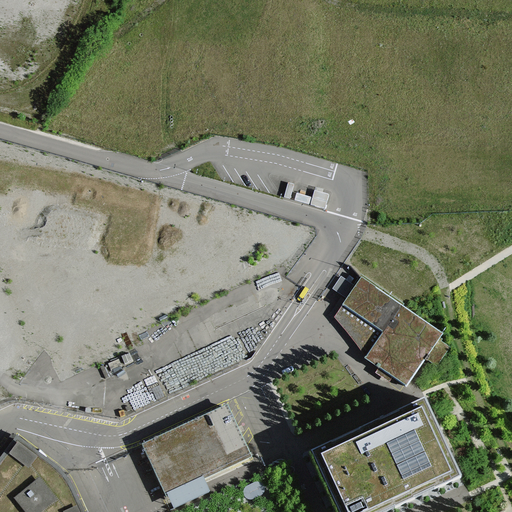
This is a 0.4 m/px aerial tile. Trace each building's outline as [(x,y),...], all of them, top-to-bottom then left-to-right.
[(315,206),(328,210),(333,195),(317,189),(314,195),(298,191),(298,185),(291,182),(285,197),(315,206)] [(354,286),(341,277),(334,288),(347,296),(354,286)] [(404,308),(402,307),(396,302),(392,307),(358,284),(353,291),(352,293),(344,304),(343,305),(344,306),(357,314),(358,315),(370,323),(371,324),(383,333),(375,344),(374,345),(366,357),(365,358),(367,359),(379,367),(380,368),(392,376),(393,377),(405,385),(406,386),(407,385),(415,373),(416,372),(424,360),(425,359),(427,361),(428,359),(437,365),(448,348),(438,340),(441,335),(442,334),(441,333),(429,325),(428,324),(416,316),(415,315),(404,308)] [(461,477),(425,399),(398,412),(398,413),(379,422),(378,421),(359,430),(359,431),(332,443),(331,442),(311,452),(338,511),(383,511),(394,507),(395,508),(415,499),(414,498),(434,489),(434,490),(461,477)] [(227,407),(145,445),(167,494),(249,456),(227,407)] [(0,511),(80,511),(77,504),(78,503),(78,502),(76,503),(70,490),(72,490),(71,489),(70,490),(63,479),(64,478),(64,477),(63,477),(62,477),(53,469),(54,467),(53,467),(52,468),(41,460),(42,458),(41,458),(40,459),(29,451),(30,449),(29,449),(19,441),(18,440),(17,441),(9,452),(8,452),(8,453),(0,464),(0,463),(0,511)] [(310,511),(287,461),(179,511),(310,511)]
